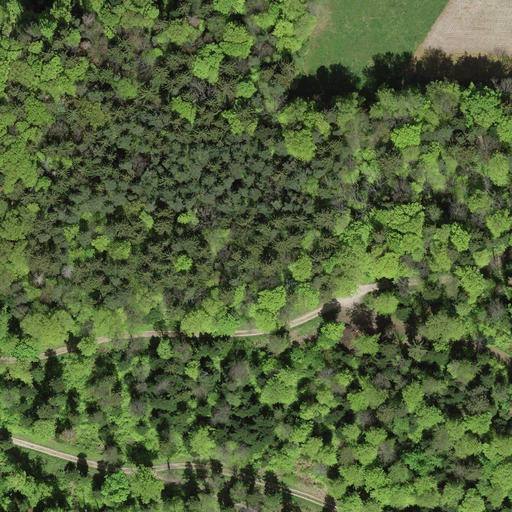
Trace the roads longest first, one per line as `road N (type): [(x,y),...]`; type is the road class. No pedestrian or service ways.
road 1 (track): [(511,255),(450,278),(359,289),(269,332),(160,331),(0,357)]
road 2 (track): [(139,471),(224,470),(341,511)]
road 3 (track): [(348,294),(369,315),(511,362)]
road 4 (track): [(0,436),(139,471)]
